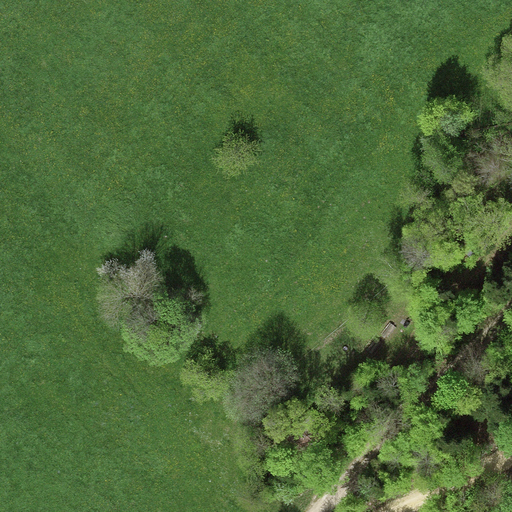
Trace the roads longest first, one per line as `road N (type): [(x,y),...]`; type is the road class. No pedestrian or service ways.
road 1 (track): [(511,316),(312,511)]
road 2 (track): [(396,511),(511,457)]
